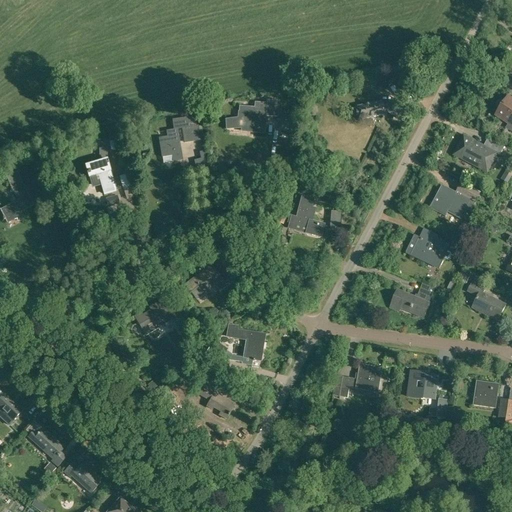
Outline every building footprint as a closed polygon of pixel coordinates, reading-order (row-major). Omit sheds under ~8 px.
[(497,108),(499,110),(496,114),(509,123),(506,128),(511,131),(511,99),(508,97),(505,101),(502,100),(500,100),(497,101),(496,103),(496,106),(497,108)] [(241,132),(264,134),(266,116),(277,117),(278,102),(267,101),(267,103),(255,102),(254,108),(239,106),(238,112),(238,118),(226,120),(226,129),(241,128),(241,132)] [(356,107),(359,120),(385,114),(385,113),(387,112),(394,116),(401,103),(385,102),(383,102),(383,101),(356,107)] [(282,131),(294,132),(295,117),(292,116),(283,116),(282,131)] [(172,155),(173,161),(182,160),(177,129),(185,128),(187,142),(201,140),(198,126),(196,126),(194,117),(173,120),(174,130),(167,131),(168,137),(159,139),(162,157),(172,155)] [(453,155),(487,173),(497,154),(500,155),(504,147),(495,143),(490,140),(487,139),(484,146),(464,135),(453,155)] [(109,142),(110,151),(118,150),(117,141),(109,142)] [(92,188),(102,185),(105,194),(116,191),(109,171),(110,171),(107,160),(106,160),(106,149),(100,149),(100,162),(86,167),(92,188)] [(0,210),(7,223),(21,216),(19,211),(33,204),(22,183),(23,183),(17,172),(6,178),(18,202),(15,203),(14,202),(0,210)] [(36,175),(46,194),(52,191),(43,172),(36,175)] [(119,176),(123,189),(130,186),(127,174),(119,176)] [(448,212),(461,219),(467,209),(471,211),(475,202),(477,197),(479,198),(482,193),(480,192),(481,190),(469,183),(466,188),(461,185),(456,193),(441,185),(430,208),(446,216),(448,212)] [(117,196),(106,199),(108,207),(120,204),(117,196)] [(287,229),(321,238),(325,224),(312,221),(315,209),(311,208),(313,200),(302,197),(297,218),(289,216),(287,224),(288,224),(287,229)] [(330,229),(339,230),(340,213),(331,212),(330,229)] [(281,214),(277,222),(283,225),(287,216),(281,214)] [(489,226),(492,234),(500,231),(497,223),(489,226)] [(406,253),(439,269),(444,258),(447,260),(450,259),(452,255),(451,252),(448,251),(451,244),(438,238),(435,245),(414,234),(406,253)] [(470,264),(475,266),(479,255),(474,253),(470,264)] [(186,286),(196,299),(215,284),(220,291),(238,278),(233,271),(230,268),(219,276),(212,266),(202,273),(200,271),(195,275),(197,277),(186,286)] [(461,281),(466,284),(470,276),(465,273),(461,281)] [(446,292),(452,295),(458,282),(451,280),(446,292)] [(472,308),(498,321),(505,306),(483,294),(486,288),(472,281),(467,292),(478,297),(472,308)] [(400,308),(424,318),(430,303),(428,303),(434,288),(422,283),(416,298),(398,290),(390,308),(399,311),(400,308)] [(151,339),(154,340),(157,339),(159,336),(160,333),(156,325),(163,321),(165,324),(172,320),(163,305),(161,301),(150,307),(152,312),(143,317),(141,313),(134,316),(142,330),(143,330),(146,336),(148,335),(148,336),(151,339)] [(180,315),(175,318),(181,328),(186,326),(180,315)] [(217,364),(222,368),(227,360),(243,363),(243,364),(252,365),(253,360),(260,361),(264,335),(237,330),(238,326),(228,325),(226,337),(235,338),(246,340),(244,358),(233,356),(226,351),(227,349),(218,343),(212,353),(210,352),(207,357),(217,363),(217,364)] [(340,397),(348,398),(349,388),(378,392),(382,368),(360,364),(357,379),(343,377),(340,397)] [(410,372),(406,398),(422,400),(422,399),(434,400),(438,377),(426,375),(426,374),(410,372)] [(473,405),(496,409),(499,384),(476,381),(473,405)] [(147,385),(151,391),(156,387),(153,382),(147,385)] [(219,415),(226,419),(234,404),(225,399),(228,394),(229,394),(232,390),(223,385),(219,392),(202,382),(195,394),(209,402),(207,407),(212,409),(213,407),(221,412),(219,415)] [(157,399),(165,408),(176,400),(168,390),(157,399)] [(0,410),(12,421),(22,411),(5,395),(0,400),(0,399),(0,410)] [(498,418),(506,419),(509,400),(501,399),(498,418)] [(429,417),(445,419),(447,406),(439,405),(438,410),(430,409),(429,417)] [(403,421),(404,412),(397,411),(396,420),(403,421)] [(300,422),(295,433),(299,435),(305,425),(300,422)] [(24,439),(33,429),(27,424),(18,434),(24,439)] [(51,462),(57,468),(59,466),(68,457),(62,452),(61,451),(64,448),(43,429),(39,425),(34,431),(28,437),(53,459),(51,462)] [(72,476),(91,493),(101,482),(82,464),(79,467),(73,462),(63,472),(70,478),(72,476)] [(51,474),(52,476),(57,471),(55,469),(56,469),(50,463),(44,469),(50,475),(51,474)] [(108,511),(135,511),(120,499),(108,511)] [(36,509),(40,503),(35,500),(31,505),(36,509)]
